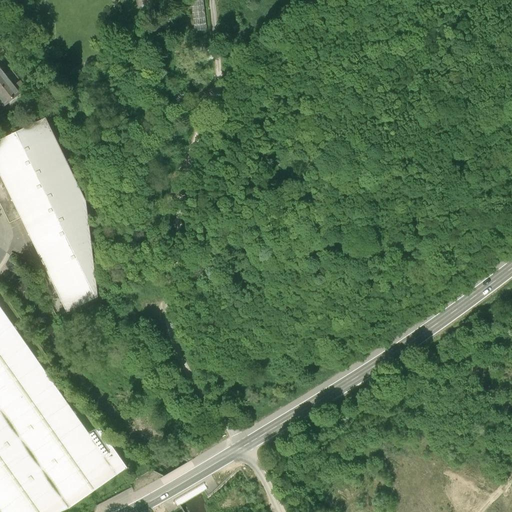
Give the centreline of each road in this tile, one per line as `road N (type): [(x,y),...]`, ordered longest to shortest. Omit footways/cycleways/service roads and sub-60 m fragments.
road 1 (secondary): [(511,267),(388,357),(128,511)]
road 2 (unknown): [(139,0),(111,44),(0,111)]
road 3 (unknown): [(213,95),(312,0)]
